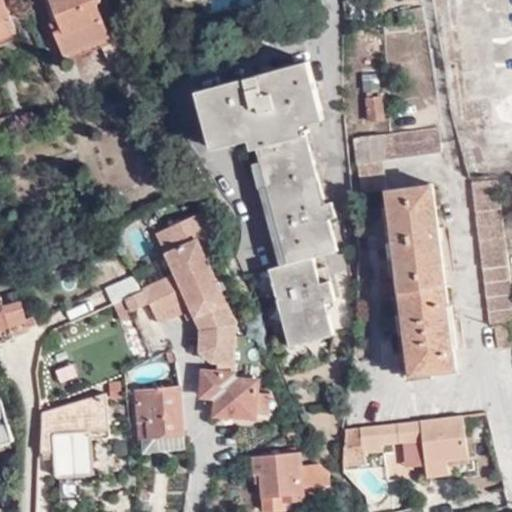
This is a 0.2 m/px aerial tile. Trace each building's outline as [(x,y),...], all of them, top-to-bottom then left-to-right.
[(0,0),(0,39),(15,33),(2,0),(0,0)] [(99,0),(49,0),(62,32),(56,34),(64,56),(108,37),(94,5),(100,2),(99,0)] [(421,10),(398,14),(400,27),(424,22),(421,10)] [(279,233),(330,220),(336,219),(332,204),(325,206),(297,97),(317,91),(309,64),(197,91),(210,139),(247,131),(252,149),(257,149),(279,233)] [(363,92),(379,92),(378,74),(362,75),(363,92)] [(382,97),(364,100),(368,123),(385,122),(382,97)] [(0,130),(16,126),(11,114),(0,117),(0,130)] [(440,153),(440,142),(438,129),(380,136),(382,154),(383,161),(440,153)] [(130,148),(131,135),(111,133),(109,146),(130,148)] [(355,138),(357,159),(382,154),(380,136),(355,138)] [(382,154),(357,159),(357,164),(383,161),(382,154)] [(357,164),(361,194),(387,190),(383,161),(357,164)] [(511,318),(511,296),(497,180),(471,183),(489,322),(494,322),(496,346),(511,344),(508,319),(511,318)] [(432,185),(387,190),(410,375),(456,370),(449,320),(439,238),(432,185)] [(177,273),(144,289),(151,303),(160,323),(185,312),(184,310),(192,306),(224,292),(207,255),(212,252),(216,232),(207,211),(158,232),(177,273)] [(338,252),(330,220),(279,233),(287,265),(311,258),(338,252)] [(315,270),(311,258),(287,265),(268,270),(290,345),(333,334),(324,304),(334,301),(327,276),(318,279),(315,270)] [(325,267),(315,270),(318,279),(327,276),(325,267)] [(128,301),(140,294),(139,292),(131,275),(103,288),(111,304),(108,305),(110,309),(128,301)] [(140,294),(128,301),(132,311),(150,303),(144,290),(139,292),(140,294)] [(197,317),(229,303),(224,292),(192,306),(197,317)] [(0,307),(0,308),(16,303),(13,293),(0,296),(0,307)] [(0,328),(22,320),(16,303),(0,308),(0,307),(0,328)] [(197,317),(202,330),(202,352),(214,362),(220,363),(219,373),(205,373),(204,397),(219,398),(218,410),(236,411),(236,417),(270,418),(272,394),(259,393),(259,381),(255,381),(255,375),(235,374),(238,323),(229,303),(197,317)] [(85,315),(68,322),(75,336),(91,329),(85,315)] [(142,437),(183,434),(180,390),(137,393),(140,437),(142,437)] [(0,445),(13,441),(0,398),(0,445)] [(43,413),(43,451),(57,452),(57,477),(93,476),(93,434),(108,433),(107,399),(43,413)] [(464,416),(343,430),(342,465),(365,463),(364,453),(381,452),(381,444),(422,439),(425,475),(447,472),(446,459),(468,457),(464,416)] [(184,450),(183,434),(142,437),(143,453),(184,450)] [(383,450),(384,466),(402,464),(400,448),(383,450)] [(296,454),(250,458),(252,474),(258,473),(260,497),(280,495),(281,502),(328,498),(326,474),(313,475),(312,468),(298,468),(296,454)]
